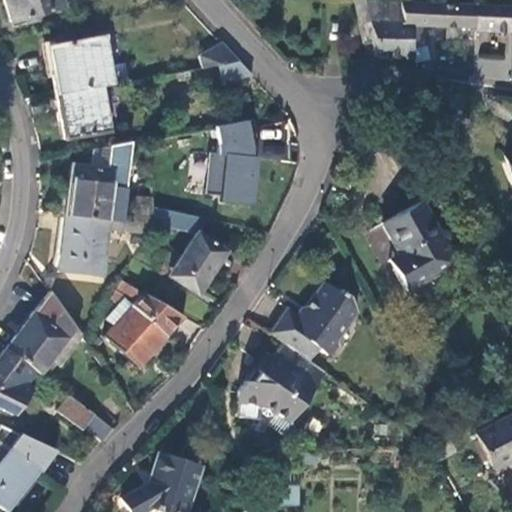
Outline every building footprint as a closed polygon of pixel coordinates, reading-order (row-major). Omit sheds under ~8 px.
[(57,0),(1,0),(8,23),(60,8),(57,0)] [(375,57),(414,59),(411,49),(406,24),(402,24),(399,7),(399,1),(368,0),(352,0),(358,24),(370,23),(373,43),(375,57)] [(425,26),(472,29),(474,4),(462,4),(399,1),(399,7),(402,24),(406,24),(411,49),(430,45),(425,26)] [(473,32),(511,32),(511,5),(474,4),(472,29),(473,32)] [(361,44),(373,43),(370,23),(358,24),(361,44)] [(44,49),(51,96),(101,86),(113,84),(104,34),(44,49)] [(197,55),(200,69),(217,66),(237,62),(220,42),(197,55)] [(510,60),(477,57),(475,79),(507,82),(510,60)] [(220,81),(250,76),(237,62),(217,66),(220,81)] [(108,133),(101,86),(51,96),(60,141),(108,133)] [(215,155),(222,156),(222,154),(253,157),(255,142),(250,120),(213,127),(217,145),(215,153),(215,155)] [(120,221),(127,143),(87,150),(84,167),(68,167),(62,216),(107,221),(120,221)] [(215,155),(215,153),(207,153),(203,195),(216,196),(222,156),(215,155)] [(249,206),(253,157),(222,154),(222,156),(216,196),(215,203),(249,206)] [(134,198),(132,221),(152,223),(152,207),(150,198),(134,198)] [(455,263),(420,203),(382,225),(399,255),(388,262),(405,292),(455,263)] [(189,236),(194,217),(152,207),(152,223),(189,236)] [(105,230),(107,221),(62,216),(55,273),(100,277),(105,230)] [(105,230),(146,234),(152,223),(132,221),(120,221),(107,221),(105,230)] [(196,298),(227,252),(195,230),(164,276),(196,298)] [(128,299),(134,291),(118,282),(107,300),(113,303),(121,293),(128,299)] [(285,310),(268,333),(280,342),(295,352),(304,340),(316,349),(325,356),(331,355),(337,347),(336,342),(356,313),(349,298),(338,291),(337,293),(322,283),(296,317),(285,310)] [(55,367),(79,336),(47,291),(2,351),(34,373),(38,375),(48,362),(55,367)] [(136,368),(179,317),(139,294),(129,306),(122,300),(103,322),(110,327),(102,338),(136,368)] [(307,361),(316,349),(304,340),(295,352),(307,361)] [(288,421),(323,372),(307,361),(295,352),(280,342),(269,357),(263,353),(236,391),(236,402),(264,405),(288,421)] [(26,384),(34,373),(2,351),(0,353),(0,411),(12,417),(33,389),(26,384)] [(99,442),(111,429),(92,415),(66,395),(54,411),(80,430),(81,428),(99,442)] [(473,434),(492,469),(511,458),(511,421),(509,415),(473,434)] [(38,472),(53,451),(19,433),(9,446),(0,441),(0,509),(3,511),(4,511),(36,472),(38,472)] [(159,511),(183,511),(198,468),(158,456),(149,482),(120,500),(127,511),(145,511),(150,509),(159,511)] [(275,486),(275,506),(297,507),(297,487),(275,486)]
